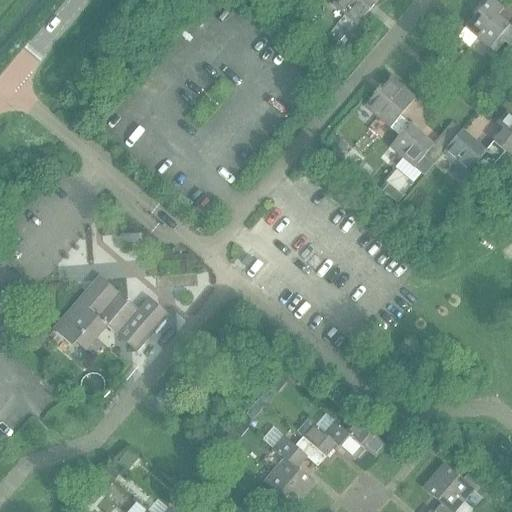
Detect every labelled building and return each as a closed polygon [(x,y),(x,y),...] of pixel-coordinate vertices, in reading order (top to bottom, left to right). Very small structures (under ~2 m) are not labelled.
[(355,0),(334,0),(330,5),(342,16),(355,0)] [(355,0),(342,16),(354,26),(376,0),(355,0)] [(495,16),(496,16),(502,9),(490,0),(487,0),(463,28),(476,39),(495,16)] [(511,29),(496,16),(495,16),(476,39),(488,49),(498,38),(507,46),(511,40),(511,29)] [(376,118),(402,89),(389,78),(364,108),(376,118)] [(388,129),(399,117),(414,99),(402,89),(376,118),(388,129)] [(495,124),(501,130),(511,139),(511,117),(505,112),(495,124)] [(400,158),(420,135),(399,117),(388,129),(398,137),(388,148),(400,158)] [(452,165),(472,141),(450,122),(431,144),(432,145),(432,146),(441,154),(440,155),(441,155),(452,165)] [(511,160),(511,139),(501,130),(484,151),(485,151),(484,151),(496,161),(503,152),(511,160)] [(432,145),(431,144),(420,135),(400,158),(412,169),(422,157),(432,166),(441,155),(440,155),(441,154),(432,146),(432,145)] [(485,151),(484,151),(472,141),(452,165),(465,175),(474,164),(485,173),(496,161),(484,151),(485,151)] [(148,299),(138,311),(98,277),(52,331),(72,348),(75,344),(85,352),(106,327),(135,352),(167,315),(148,299)] [(323,435),(323,434),(308,420),(297,433),(302,437),(313,447),(304,457),(305,458),(316,467),(335,446),(335,445),(323,435)] [(364,449),(363,450),(374,459),(385,446),(355,420),(344,432),(344,433),(364,449)] [(344,433),(344,432),(333,422),(323,434),(323,435),(335,445),(335,446),(353,462),(363,450),(364,449),(344,433)] [(295,469),(296,468),(305,458),(304,457),(313,447),(302,437),(293,447),(282,437),(272,450),(283,459),(295,469)] [(313,484),(296,468),(295,469),(283,459),(273,471),(303,496),(313,484)] [(432,476),(462,502),(472,490),(442,464),(432,476)] [(292,509),(303,496),(273,471),(262,483),(292,509)] [(448,511),(452,511),(462,502),(432,476),(421,489),(439,504),(448,511)]
